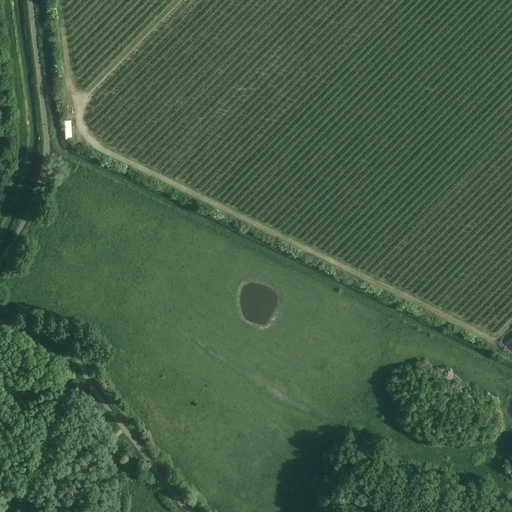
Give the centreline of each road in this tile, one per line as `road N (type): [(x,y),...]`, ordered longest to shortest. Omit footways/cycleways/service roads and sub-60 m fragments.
road 1 (track): [(501,345),(87,142),(78,130),(64,13)]
road 2 (residential): [(41,173),(47,146),(31,0)]
road 3 (track): [(77,107),(187,0)]
